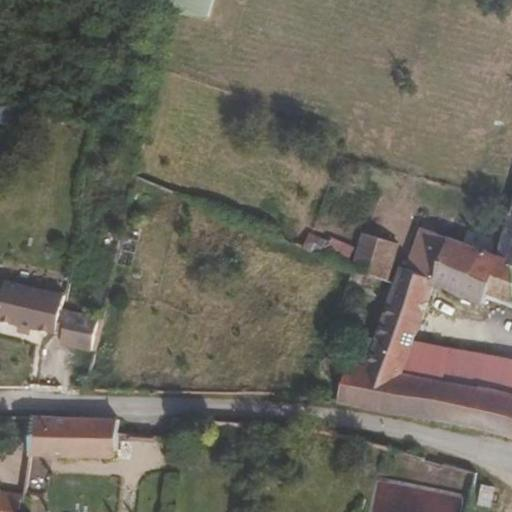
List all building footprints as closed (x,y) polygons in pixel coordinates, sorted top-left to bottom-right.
[(172,0),(170,10),(210,20),(215,0),(172,0)] [(119,250),(123,224),(106,222),(102,248),(119,250)] [(329,233),(327,237),(302,228),(295,241),(388,280),(402,245),(372,232),(364,248),(329,233)] [(511,258),(505,256),(417,229),(400,285),(388,325),(420,332),(433,291),(488,305),(492,294),(511,300),(511,258)] [(97,350),(108,303),(11,282),(1,321),(57,333),(55,342),(97,350)] [(355,332),(366,299),(353,295),(341,328),(355,332)] [(417,343),(420,332),(388,325),(384,337),(417,343)] [(417,343),(384,337),(382,343),(376,366),(359,364),(348,362),(339,399),(463,423),(511,435),(511,396),(409,374),(417,343)] [(382,343),(365,338),(359,364),(376,366),(382,343)] [(119,455),(120,413),(37,412),(31,452),(119,455)] [(0,511),(23,511),(25,489),(0,487),(0,511)]
